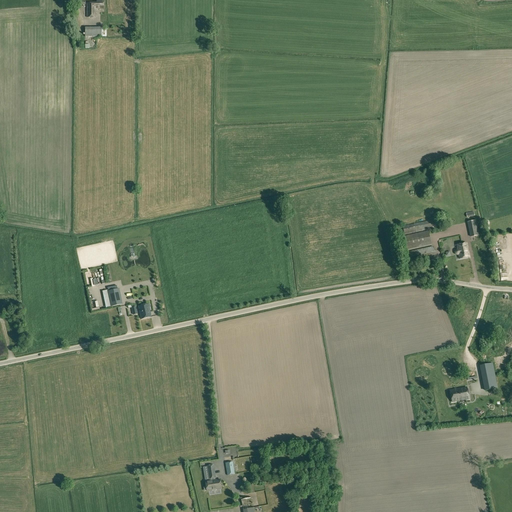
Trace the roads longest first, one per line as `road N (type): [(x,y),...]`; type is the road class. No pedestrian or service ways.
road 1 (unclassified): [(0,363),(406,279),(511,289)]
road 2 (unknown): [(204,319),(219,453)]
